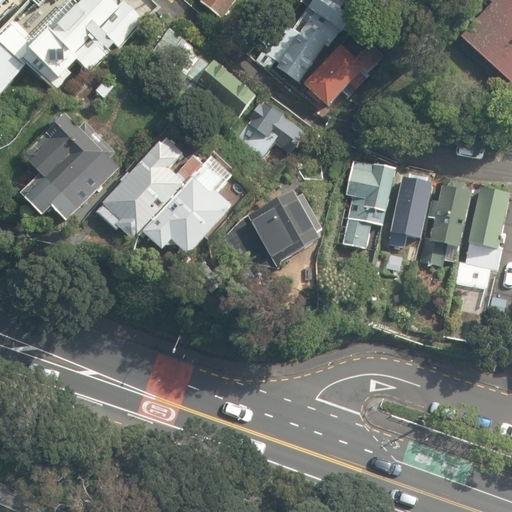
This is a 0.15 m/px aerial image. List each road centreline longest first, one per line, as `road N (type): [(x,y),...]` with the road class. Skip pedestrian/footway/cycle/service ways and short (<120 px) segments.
road 1 (secondary): [(302,441),(0,336)]
road 2 (residential): [(302,441),(318,397),(369,374),(511,413)]
road 3 (secondary): [(495,511),(302,441)]
